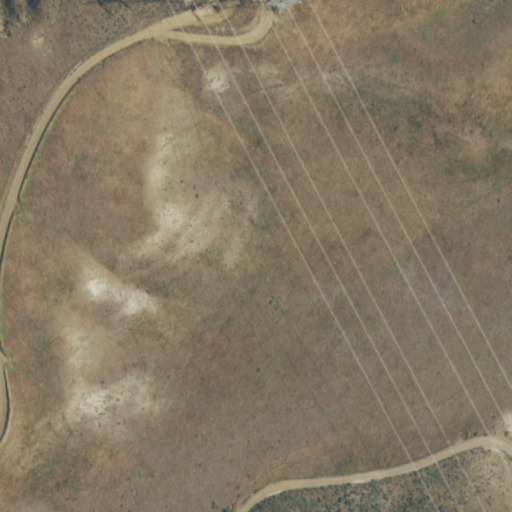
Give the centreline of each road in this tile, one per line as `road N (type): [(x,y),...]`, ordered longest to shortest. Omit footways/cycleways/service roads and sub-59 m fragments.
road 1 (track): [(0,413),(11,193),(47,107),(65,80),(110,44),(158,28),(252,32),(262,25),(262,0)]
road 2 (track): [(264,511),(316,487),(412,476),(511,444)]
